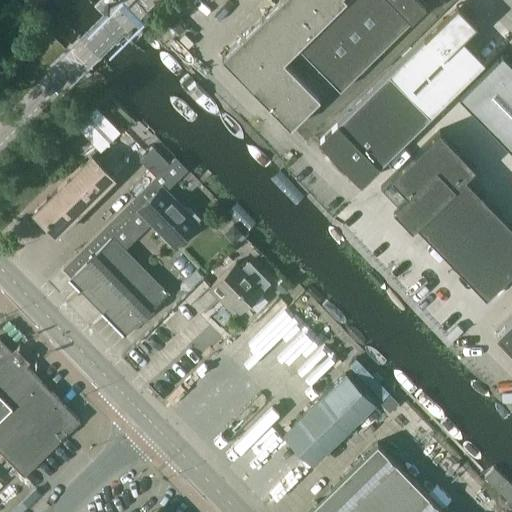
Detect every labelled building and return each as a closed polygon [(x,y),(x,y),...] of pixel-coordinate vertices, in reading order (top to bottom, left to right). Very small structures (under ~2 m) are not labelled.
[(279,0),(222,56),(291,126),(320,97),(284,59),(298,45),(338,6),(344,0),(279,0)] [(344,0),(338,6),(298,45),(340,88),(426,4),(421,0),(344,0)] [(443,18),(320,139),(335,154),(332,157),(344,169),(347,166),(362,181),(485,61),(462,38),(477,23),(458,3),(443,18)] [(511,61),(503,52),(460,94),(511,147),(511,61)] [(440,129),(410,157),(428,176),(457,148),(440,129)] [(152,146),(139,159),(156,176),(169,163),(152,146)] [(457,148),(428,176),(446,194),(465,175),(475,166),(457,148)] [(57,233),(114,177),(92,154),(34,210),(57,233)] [(410,157),(381,186),(398,203),(399,204),(428,176),(410,157)] [(156,176),(64,266),(72,274),(69,277),(126,335),(169,291),(114,236),(139,211),(175,248),(200,222),(166,187),(184,169),(174,158),(169,163),(156,176)] [(446,194),(441,199),(458,217),(483,193),(465,175),(446,194)] [(398,203),(393,208),(413,227),(417,223),(416,223),(441,199),(446,194),(428,176),(399,204),(398,203)] [(483,193),(458,217),(476,235),(500,212),(483,193)] [(441,199),(416,223),(417,223),(434,241),(458,217),(441,199)] [(511,223),(500,212),(476,235),(493,253),(511,235),(511,223)] [(458,217),(434,241),(451,259),(476,235),(458,217)] [(235,220),(224,230),(233,239),(244,229),(235,220)] [(476,235),(451,259),(469,277),(493,253),(476,235)] [(511,235),(493,253),(511,271),(511,270),(511,235)] [(493,253),(469,277),(486,295),(511,271),(493,253)] [(243,266),(237,260),(209,287),(220,298),(225,294),(239,310),(263,287),(248,272),(251,267),(246,262),(243,266)] [(511,318),(497,333),(511,348),(511,318)] [(0,448),(24,474),(80,420),(0,338),(0,448)] [(313,464),(375,401),(347,372),(284,433),(313,464)] [(447,511),(378,441),(304,511),(447,511)]
